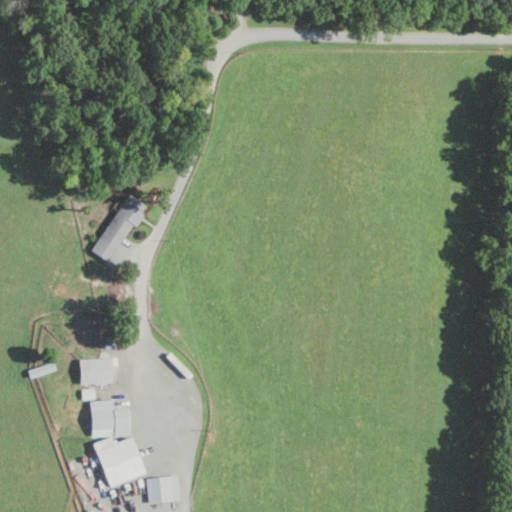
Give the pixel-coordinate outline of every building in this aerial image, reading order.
[(144,204),(126,194),(92,252),(110,263),(144,204)] [(111,383),(110,358),(79,359),(79,384),(111,383)] [(91,389),(81,390),(82,399),(92,398),(91,389)] [(128,435),(127,408),(112,409),(112,400),(90,401),(91,436),(128,435)] [(93,443),(108,487),(145,474),(131,437),(112,444),(109,437),(93,443)] [(179,499),(176,475),(145,479),(148,504),(179,499)]
